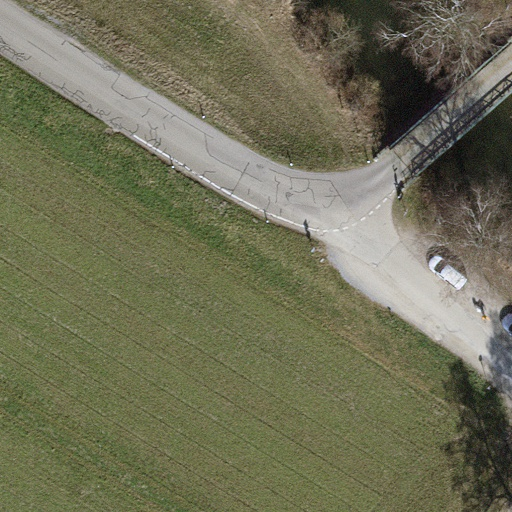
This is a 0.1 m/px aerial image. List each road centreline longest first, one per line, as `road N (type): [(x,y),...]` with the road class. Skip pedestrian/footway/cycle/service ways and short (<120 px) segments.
road 1 (unclassified): [(0,21),(277,197),(342,206),(511,70)]
road 2 (track): [(511,373),(342,206)]
